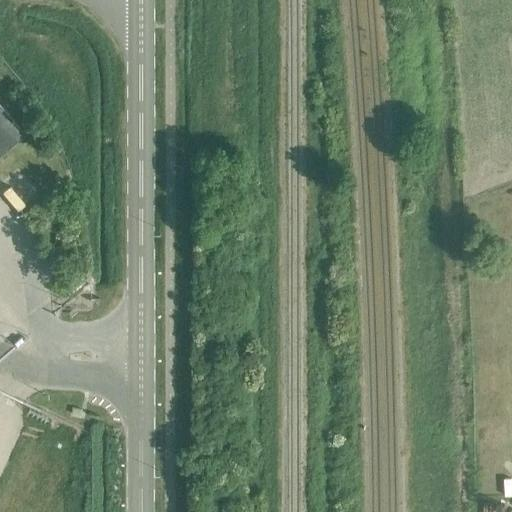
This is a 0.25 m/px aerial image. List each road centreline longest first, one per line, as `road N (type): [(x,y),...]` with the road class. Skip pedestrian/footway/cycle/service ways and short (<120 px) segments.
road 1 (tertiary): [(141,511),(141,0)]
road 2 (unknown): [(141,336),(39,318),(0,256)]
road 3 (unknown): [(141,403),(20,366)]
